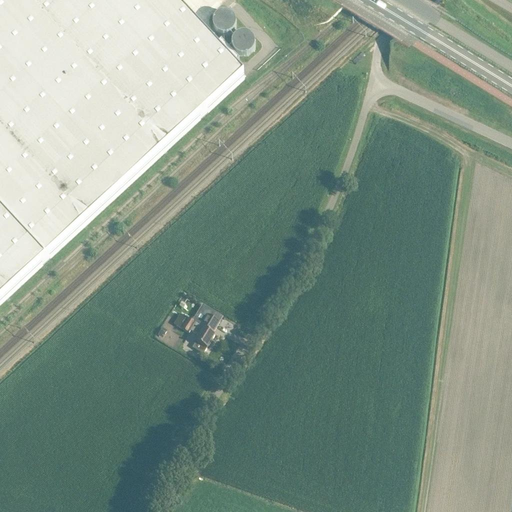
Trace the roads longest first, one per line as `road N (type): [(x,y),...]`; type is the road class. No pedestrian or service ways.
road 1 (unclassified): [(158,511),(174,469),(323,219),(372,81)]
road 2 (tertiary): [(369,0),(511,86)]
road 3 (unclassified): [(372,81),(511,145)]
road 4 (unclassified): [(401,0),(511,67)]
